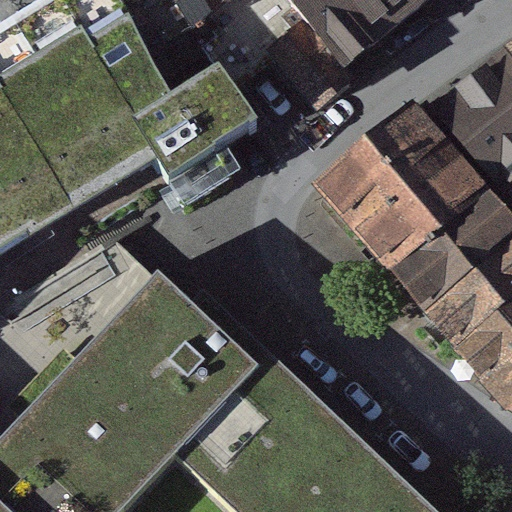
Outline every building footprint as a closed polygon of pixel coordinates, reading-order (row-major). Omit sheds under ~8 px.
[(185,112),(118,0),(79,0),(0,47),(0,263),(44,237),(160,168),(177,197),(270,142),(234,83),(185,112)] [(162,0),(187,40),(243,0),(162,0)] [(436,7),(430,0),(286,0),(331,52),(361,88),(436,7)] [(279,142),(361,88),(331,52),(258,106),(279,142)] [(511,62),(508,57),(422,110),(493,197),(511,220),(511,62)] [(493,197),(422,110),(319,190),(396,283),(493,197)] [(511,250),(511,220),(493,197),(396,283),(428,322),(511,250)] [(511,315),(511,250),(428,322),(457,358),(511,315)] [(0,511),(98,511),(151,457),(209,511),(408,511),(250,363),(236,377),(138,284),(42,386),(0,429),(0,511)] [(511,315),(457,358),(505,417),(511,419),(511,315)]
